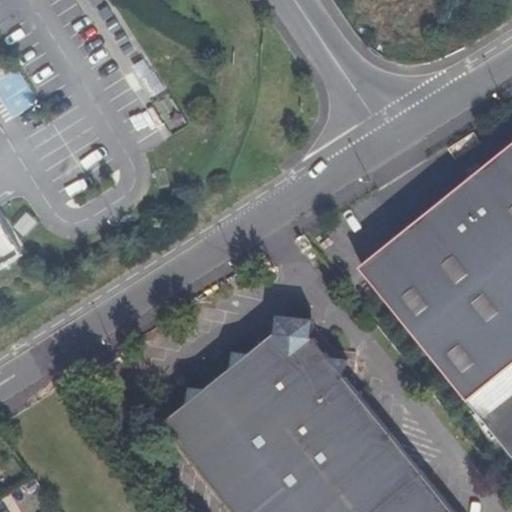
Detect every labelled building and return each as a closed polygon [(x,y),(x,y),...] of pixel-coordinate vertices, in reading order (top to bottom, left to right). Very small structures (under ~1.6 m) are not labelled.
[(480,406),(511,380),(511,163),(373,273),(480,406)] [(0,276),(28,259),(0,216),(0,276)] [(287,316),(285,333),(299,352),(320,335),(323,339),(325,320),(287,316)] [(460,511),(355,379),(335,354),(323,339),(320,335),(299,352),(285,333),(262,352),(238,371),(217,388),(195,406),(171,425),(239,511),(460,511)] [(238,371),(262,352),(244,351),(238,371)] [(356,355),(335,354),(355,379),(356,355)] [(511,380),(480,406),(511,445),(511,380)] [(199,387),(195,406),(217,388),(199,387)] [(82,396),(95,413),(106,404),(95,389),(82,396)]
